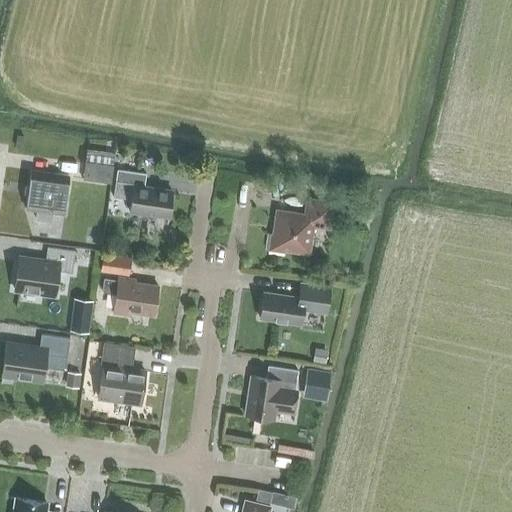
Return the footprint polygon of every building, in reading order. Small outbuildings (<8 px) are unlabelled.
[(110,184),(113,166),(114,154),(87,150),(85,162),(82,180),(110,184)] [(168,217),(172,191),(144,187),(145,174),(116,170),(112,197),(131,199),(129,212),(168,217)] [(63,214),(69,176),(31,171),(25,209),(37,211),(36,219),(50,221),(51,213),(63,214)] [(329,229),(333,202),(306,198),(304,215),(276,211),(273,234),(270,234),(267,251),(285,253),(285,250),(308,254),(312,226),(329,229)] [(14,289),(54,295),(58,271),(71,273),(75,251),(47,247),(45,261),(18,257),(14,289)] [(130,258),(102,254),(99,271),(128,276),(130,258)] [(153,316),(157,286),(134,283),(134,280),(118,277),(118,281),(103,279),(102,291),(116,293),(113,313),(129,315),(130,312),(153,316)] [(325,313),(329,287),(303,284),(301,298),(263,292),(260,319),(300,325),(302,310),(325,313)] [(90,315),(71,313),(69,330),(88,332),(90,315)] [(65,370),(69,338),(40,334),(39,348),(6,343),(0,385),(2,385),(3,375),(42,381),(44,367),(65,370)] [(140,404),(145,372),(131,370),(134,347),(103,343),(100,366),(102,366),(98,398),(140,404)] [(324,364),(327,350),(314,348),(312,362),(324,364)] [(294,391),(297,371),(268,366),(266,378),(251,376),(245,416),(273,420),(274,410),(293,413),(297,391),(294,391)] [(325,400),(330,371),(306,367),(302,397),(325,400)] [(80,373),(66,371),(64,387),(78,389),(80,373)] [(258,490),(256,500),(270,503),(272,494),(258,490)] [(57,511),(45,510),(46,503),(16,498),(13,511),(57,511)] [(267,511),(268,508),(245,502),(242,511),(267,511)]
